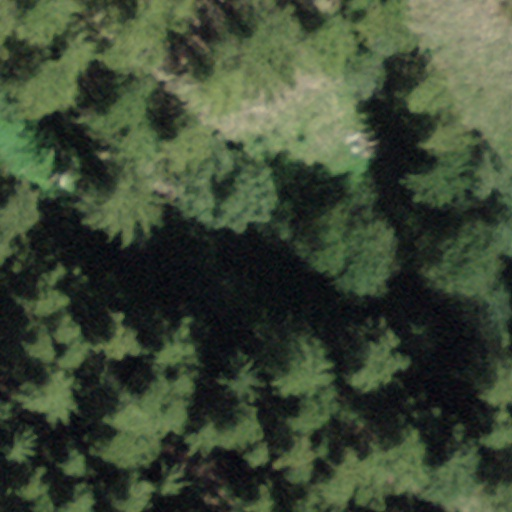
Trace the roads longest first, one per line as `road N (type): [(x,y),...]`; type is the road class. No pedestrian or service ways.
road 1 (track): [(0,342),(79,428),(152,458),(293,477),(365,511)]
road 2 (track): [(243,0),(115,66),(42,93),(0,92)]
